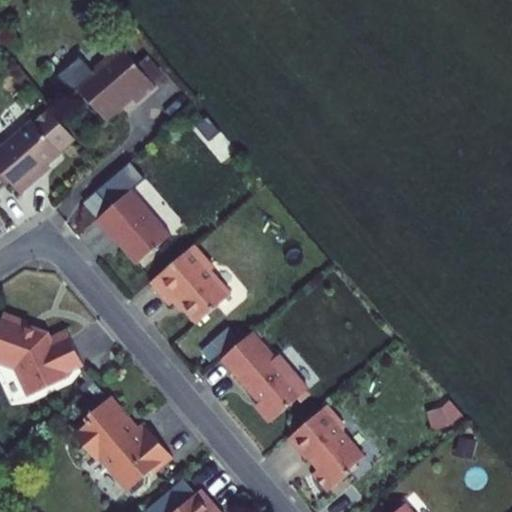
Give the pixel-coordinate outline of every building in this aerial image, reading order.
[(100,70),(80,87),(108,115),(132,95),(138,103),(158,86),(125,48),(118,54),(116,52),(98,68),(100,70)] [(34,119),(0,148),(0,167),(1,168),(12,181),(22,192),(43,173),(41,170),(63,152),(62,150),(77,138),(51,107),(35,120),(34,119)] [(1,168),(0,168),(0,175),(8,185),(12,181),(1,168)] [(132,189),(97,219),(116,241),(118,240),(138,262),(171,234),(132,189)] [(194,244),(151,282),(170,305),(178,298),(199,322),(232,294),(212,270),(215,268),(194,244)] [(28,320),(5,311),(0,325),(0,358),(17,364),(30,393),(69,375),(66,370),(84,362),(68,328),(51,336),(48,331),(40,327),(38,328),(27,324),(28,320)] [(276,358),(253,331),(223,357),(253,394),(255,391),(262,399),(257,404),(271,421),(310,388),(280,354),(276,358)] [(114,393),(88,416),(92,421),(80,431),(79,438),(92,453),(99,454),(133,494),(146,483),(147,475),(172,453),(152,429),(149,431),(142,423),(137,427),(129,417),(132,415),(114,393)] [(328,404),(290,437),(308,457),(310,456),(320,467),(314,472),(330,490),(353,471),(350,468),(357,462),(366,455),(345,432),(346,424),(328,404)] [(350,468),(353,471),(359,465),(357,462),(350,468)] [(222,511),(202,488),(174,511),(222,511)] [(417,511),(408,501),(394,511),(417,511)]
